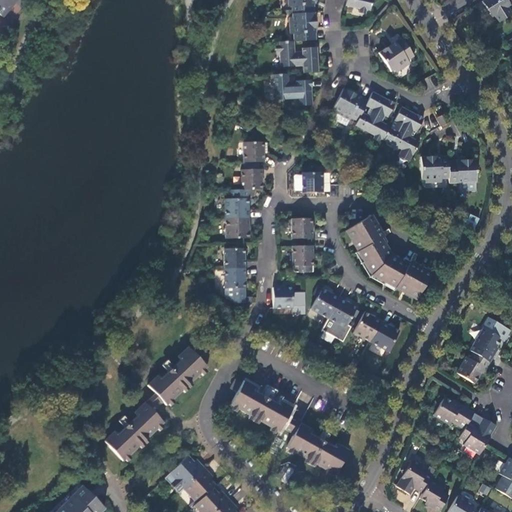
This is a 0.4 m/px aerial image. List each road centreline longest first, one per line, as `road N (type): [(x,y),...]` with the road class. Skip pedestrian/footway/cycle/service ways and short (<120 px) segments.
road 1 (residential): [(280,201),(269,205),(262,294),(202,415),(207,440),(279,511)]
road 2 (residential): [(436,332),(359,288),(332,235),(332,201),(280,201)]
road 3 (residential): [(363,494),(436,332)]
road 4 (residential): [(504,215),(509,152),(465,78)]
road 5 (residential): [(436,332),(504,215)]
